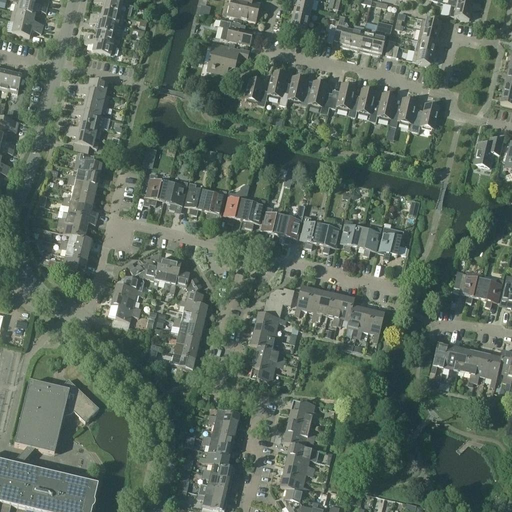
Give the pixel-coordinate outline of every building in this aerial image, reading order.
[(19,0),(20,0),(19,4),(47,10),(48,6),(38,4),(38,0),(19,0)] [(102,13),(125,18),(128,7),(97,0),(94,0),(93,4),(103,7),(102,13)] [(255,25),(259,7),(251,5),(252,0),(231,0),(227,18),(234,20),(233,24),(241,26),(242,22),(255,25)] [(314,2),(306,0),(296,0),(295,5),(297,5),(296,9),(311,12),(314,2)] [(474,1),(467,0),(454,0),(453,8),(471,12),(474,1)] [(14,14),(34,19),(36,13),(46,15),(47,10),(19,4),(18,7),(16,7),(14,14)] [(200,15),(209,18),(212,8),(202,5),(200,15)] [(450,19),(469,23),(471,12),(453,8),(450,19)] [(311,12),(296,9),(295,11),(294,11),(292,18),(309,23),(311,12)] [(90,20),(123,28),(125,18),(102,13),(101,18),(91,16),(90,20)] [(10,24),(14,25),(42,32),(43,27),(33,24),(34,19),(14,14),(13,14),(10,24)] [(298,37),(311,41),(313,35),(306,33),(309,23),(292,18),(290,26),(292,26),(291,29),(299,31),(298,37)] [(123,28),(90,20),(89,25),(99,28),(97,33),(115,38),(120,39),(123,28)] [(441,26),(422,22),(420,32),(438,37),(441,26)] [(221,41),(226,42),(249,48),(252,37),(241,34),(243,28),(221,23),(219,29),(224,31),(221,41)] [(333,42),(339,43),(338,47),(342,48),(341,50),(349,52),(354,32),(353,31),(352,31),(351,31),(349,30),(349,29),(348,28),(347,26),(338,24),(337,29),(336,29),(333,42)] [(11,36),(29,40),(31,34),(40,37),(42,32),(14,25),(11,36)] [(359,56),(365,31),(354,29),(354,32),(349,52),(357,53),(356,55),(359,56)] [(370,57),(376,34),(365,31),(359,56),(362,57),(362,55),(370,57)] [(438,37),(420,32),(417,43),(436,47),(438,37)] [(112,48),(115,38),(97,33),(96,39),(86,37),(85,42),(112,48)] [(376,34),(370,57),(377,58),(378,56),(381,57),(386,36),(376,34)] [(117,49),(112,48),(85,42),(84,46),(93,49),(92,55),(113,60),(114,59),(117,49)] [(436,47),(417,43),(415,54),(433,58),(436,47)] [(207,54),(204,64),(209,65),(208,69),(218,72),(217,75),(223,77),(234,71),(237,59),(246,62),(248,54),(234,51),(229,50),(214,46),(212,55),(207,54)] [(385,58),(391,59),(396,60),(398,49),(394,49),(388,47),(385,58)] [(412,64),(431,69),(433,58),(415,54),(412,64)] [(0,91),(8,94),(12,76),(3,74),(0,87),(0,91)] [(286,109),(287,105),(288,102),(287,102),(290,89),(284,87),(286,78),(272,74),(267,96),(267,97),(280,100),(279,107),(286,109)] [(18,96),(22,78),(12,76),(8,94),(18,96)] [(287,102),(288,102),(301,105),(300,108),(307,109),(308,107),(311,94),(304,92),(306,83),(293,79),(290,89),(287,102)] [(267,97),(267,96),(260,95),(263,85),(249,82),(244,102),(257,105),(257,108),(264,110),(267,97)] [(77,91),(105,98),(107,87),(90,83),(88,89),(78,87),(77,91)] [(308,107),(321,110),(320,116),(327,118),(329,110),(332,98),(331,98),(325,97),(327,87),(313,84),(311,94),(308,107)] [(511,86),(505,85),(503,95),(511,97),(511,86)] [(329,110),(336,112),(336,109),(349,112),(350,113),(353,100),(355,90),(341,87),(339,96),(332,95),(331,98),(332,98),(329,110)] [(84,105),(106,110),(109,99),(105,98),(77,91),(76,96),(86,98),(84,105)] [(350,113),(349,112),(348,119),(355,121),(357,114),(370,117),(373,104),(375,95),(362,92),(359,101),(353,100),(350,113)] [(500,106),(511,109),(511,97),(503,95),(500,106)] [(370,117),(368,124),(376,126),(377,119),(390,122),(391,122),(393,109),(396,99),(382,96),(380,106),(373,104),(370,117)] [(391,122),(390,122),(389,128),(396,130),(398,124),(411,127),(414,114),(416,105),(403,101),(400,111),(393,109),(391,122)] [(72,112),(100,119),(101,115),(105,116),(106,110),(84,105),(83,110),(73,107),(72,112)] [(433,132),(438,110),(425,107),(423,116),(414,114),(411,127),(409,133),(419,136),(420,129),(433,132)] [(103,123),(99,122),(100,119),(72,112),(71,117),(81,119),(80,125),(101,131),(103,123)] [(18,125),(0,120),(0,138),(6,140),(7,133),(16,135),(18,125)] [(101,131),(80,125),(78,131),(68,129),(67,133),(95,140),(96,136),(100,137),(101,131)] [(95,140),(67,133),(66,138),(76,140),(73,152),(88,156),(89,150),(96,152),(98,145),(94,144),(95,140)] [(0,149),(13,153),(14,148),(4,145),(6,140),(0,138),(0,149)] [(499,158),(503,143),(490,140),(488,147),(479,145),(474,167),(489,170),(492,156),(499,158)] [(0,160),(1,161),(2,155),(12,157),(13,153),(0,149),(0,160)] [(99,178),(102,167),(92,165),(94,159),(77,155),(73,172),(78,173),(99,178)] [(0,171),(8,173),(9,168),(0,166),(0,163),(1,161),(0,160),(0,171)] [(144,160),(142,169),(149,170),(151,162),(144,160)] [(288,172),(285,180),(292,182),(294,173),(288,172)] [(99,178),(78,173),(76,180),(69,178),(68,182),(97,189),(99,178)] [(163,204),(168,185),(156,183),(157,178),(150,177),(146,198),(152,199),(150,207),(155,208),(156,203),(163,204)] [(72,194),(94,199),(97,189),(68,182),(67,186),(74,188),(72,194)] [(168,185),(163,204),(170,206),(169,212),(174,213),(176,205),(182,206),(187,185),(181,184),(180,188),(168,185)] [(202,214),(207,195),(194,192),(195,187),(189,186),(185,207),(190,208),(188,217),(194,218),(195,212),(202,214)] [(205,220),(208,221),(213,222),(215,214),(221,215),(226,194),(220,193),(219,198),(207,195),(202,214),(207,215),(205,220)] [(355,193),(350,196),(353,201),(358,198),(355,193)] [(74,206),(92,210),(94,199),(72,194),(71,200),(64,199),(63,203),(74,206)] [(241,223),(245,204),(233,201),(234,196),(228,195),(223,216),(229,217),(227,225),(233,227),(234,221),(241,223)] [(245,204),(241,223),(248,224),(247,230),(252,232),(254,223),(260,225),(265,204),(258,202),(257,207),(245,204)] [(74,206),(63,203),(62,207),(69,209),(68,215),(96,222),(98,216),(91,214),(92,210),(74,206)] [(411,203),(409,210),(418,212),(420,205),(411,203)] [(298,208),(296,217),(295,222),(283,219),(278,238),(285,240),(284,245),(289,247),(291,238),(297,240),(304,209),(298,208)] [(278,238),(283,219),(271,216),(272,212),(266,210),(261,231),(266,232),(264,241),(270,242),(271,236),(278,238)] [(58,224),(87,231),(88,226),(95,228),(96,222),(68,215),(66,221),(59,220),(58,224)] [(317,247),(322,228),(309,225),(311,221),(304,219),(299,240),(305,241),(303,250),(309,251),(310,245),(317,247)] [(357,250),(362,231),(349,228),(351,224),(344,222),(339,243),(345,245),(343,253),(349,254),(350,249),(357,250)] [(87,231),(58,224),(57,228),(64,230),(63,236),(69,238),(84,241),(87,231)] [(322,228),(317,247),(324,249),(322,255),(328,256),(330,247),(336,249),(341,228),(334,226),(333,231),(322,228)] [(383,230),(378,251),(384,253),(382,261),(388,263),(389,257),(397,259),(397,257),(405,258),(407,251),(399,249),(401,240),(402,235),(390,232),(391,227),(385,226),(384,230),(383,230)] [(362,231),(357,250),(364,252),(363,258),(368,259),(370,251),(376,252),(381,231),(374,229),(373,234),(362,231)] [(60,247),(89,254),(91,243),(84,241),(69,238),(68,244),(61,242),(60,247)] [(64,259),(86,264),(89,254),(60,247),(59,251),(66,252),(64,259)] [(86,264),(64,259),(63,265),(57,263),(55,268),(84,275),(86,264)] [(165,285),(170,263),(159,261),(157,268),(158,268),(154,283),(152,289),(157,290),(159,284),(165,285)] [(170,263),(165,285),(171,287),(170,293),(174,294),(176,288),(175,288),(179,273),(181,266),(170,263)] [(135,270),(142,281),(144,280),(154,283),(158,268),(157,268),(147,265),(145,273),(143,272),(140,267),(135,270)] [(142,281),(135,270),(130,273),(133,278),(132,281),(125,279),(122,289),(122,290),(137,293),(140,282),(142,281)] [(187,293),(198,286),(195,281),(190,284),(188,283),(189,276),(179,273),(175,288),(176,288),(185,290),(187,293)] [(459,290),(463,275),(457,273),(453,289),(459,290)] [(466,274),(461,295),(467,296),(465,304),(471,306),(472,300),(479,302),(484,283),(485,278),(473,275),(466,274)] [(484,283),(479,302),(486,304),(484,309),(490,310),(492,302),(498,304),(503,283),(496,281),(485,278),(484,283)] [(511,279),(506,278),(501,299),(507,301),(505,309),(510,310),(511,304),(511,279)] [(198,286),(187,293),(188,294),(185,304),(200,308),(203,297),(196,295),(196,293),(201,290),(198,286)] [(113,299),(135,304),(136,298),(143,299),(144,294),(137,293),(122,290),(122,289),(115,288),(113,299)] [(306,314),(312,292),(301,289),(299,294),(296,307),(294,318),(298,319),(300,312),(306,314)] [(277,291),(269,296),(267,307),(265,306),(262,317),(262,318),(279,322),(279,321),(282,307),(290,309),(291,306),(296,307),(299,294),(283,290),(282,293),(277,291)] [(315,323),(322,294),(312,292),(306,314),(313,315),(311,322),(315,323)] [(327,319),(333,297),(322,294),(315,323),(319,324),(321,317),(327,319)] [(336,328),(343,299),(333,297),(327,319),(333,320),(332,327),(336,328)] [(110,309),(139,316),(140,311),(133,310),(135,304),(113,299),(110,309)] [(343,299),(336,328),(340,329),(342,322),(348,323),(348,324),(352,308),(352,309),(354,302),(343,299)] [(183,315),(205,320),(207,309),(200,308),(185,304),(179,302),(178,307),(184,309),(183,315)] [(362,311),(352,309),(352,308),(348,324),(348,323),(346,330),(353,332),(351,339),(355,340),(362,311)] [(139,316),(110,309),(108,320),(114,321),(112,329),(128,333),(130,325),(131,319),(138,320),(139,316)] [(367,335),(373,314),(362,311),(355,340),(360,341),(362,334),(367,335)] [(384,316),(383,316),(373,314),(367,335),(374,337),(372,344),(377,345),(384,316)] [(205,320),(183,315),(181,321),(175,320),(174,324),(202,331),(205,320)] [(255,327),(277,332),(278,326),(285,327),(286,323),(279,321),(279,322),(262,318),(262,317),(257,316),(255,327)] [(202,331),(174,324),(172,328),(179,330),(178,336),(200,341),(202,331)] [(252,337),(281,344),(282,340),(275,338),(277,332),(255,327),(252,337)] [(169,345),(197,352),(200,341),(178,336),(176,342),(170,341),(169,345)] [(297,337),(291,336),(289,346),(295,347),(297,337)] [(281,344),(252,337),(250,348),(256,350),(257,349),(272,353),(272,352),(273,347),(280,348),(281,344)] [(197,352),(169,345),(167,349),(174,351),(173,357),(176,358),(195,362),(197,352)] [(345,346),(345,353),(361,354),(361,347),(345,346)] [(445,361),(448,349),(437,346),(430,375),(435,376),(436,369),(443,370),(445,361)] [(254,360),(283,367),(284,362),(277,361),(279,354),(272,352),(272,353),(257,349),(256,350),(254,360)] [(452,380),(459,351),(448,349),(445,361),(443,370),(449,372),(448,379),(452,380)] [(466,367),(469,354),(459,351),(452,380),(456,381),(458,374),(464,375),(466,367)] [(475,375),(480,356),(469,354),(466,367),(464,375),(470,377),(468,384),(473,385),(475,375)] [(506,385),(511,359),(511,356),(502,354),(500,361),(501,361),(497,376),(498,376),(503,377),(502,384),(506,385)] [(485,380),(490,359),(480,356),(475,375),(473,385),(477,386),(479,379),(485,380)] [(195,362),(176,358),(173,357),(171,363),(165,362),(163,367),(192,373),(195,362)] [(501,361),(500,361),(490,359),(485,380),(491,382),(490,389),(494,390),(498,376),(497,376),(501,361)] [(251,370),(273,376),(275,369),(282,371),(283,367),(254,360),(251,370)] [(278,388),(279,383),(272,382),(273,376),(251,370),(249,381),(278,388)] [(59,392),(50,390),(29,385),(14,448),(28,452),(27,452),(31,456),(34,453),(54,458),(63,418),(65,418),(68,418),(70,417),(72,416),(74,415),(85,426),(92,418),(92,419),(99,412),(68,383),(59,392)] [(314,408),(292,403),(290,414),(318,421),(320,417),(313,415),(314,408)] [(208,422),(237,429),(240,418),(218,412),(216,419),(209,417),(208,422)] [(318,421),(290,414),(287,425),(310,430),(311,424),(317,425),(318,421)] [(237,429),(208,422),(207,426),(214,428),(212,434),(234,439),(237,429)] [(310,430),(287,425),(285,435),(314,442),(315,438),(308,436),(310,430)] [(234,439),(212,434),(211,440),(204,438),(203,443),(232,449),(234,439)] [(314,442),(285,435),(282,446),(289,448),(290,447),(305,450),(306,444),(313,446),(314,442)] [(207,455),(229,460),(232,449),(203,443),(202,447),(209,449),(207,455)] [(290,447),(289,448),(287,458),(309,463),(311,457),(317,459),(319,453),(305,450),(290,447)] [(229,460),(207,455),(206,461),(199,459),(198,464),(212,468),(212,467),(227,471),(227,470),(229,460)] [(309,463),(287,458),(285,468),(313,475),(314,470),(308,469),(309,463)] [(181,478),(189,481),(195,462),(187,459),(181,478)] [(0,511),(92,511),(98,489),(4,467),(5,465),(0,463),(0,511)] [(212,467),(212,468),(211,473),(204,472),(203,476),(231,483),(234,472),(227,470),(227,471),(212,467)] [(313,475),(285,468),(282,479),(304,484),(306,478),(312,479),(313,475)] [(231,483),(203,476),(202,480),(209,482),(207,488),(229,493),(231,483)] [(302,494),(302,495),(308,496),(309,492),(303,490),(304,484),(282,479),(280,490),(287,491),(302,494)] [(181,490),(189,492),(190,482),(183,480),(181,490)] [(200,487),(199,492),(198,497),(226,504),(229,493),(207,488),(207,489),(200,487)] [(287,511),(292,511),(300,507),(299,505),(302,495),(302,494),(287,491),(284,502),(291,504),(291,507),(286,509),(287,511)] [(224,511),(226,504),(198,497),(197,501),(204,503),(202,509),(212,511),(224,511)]
